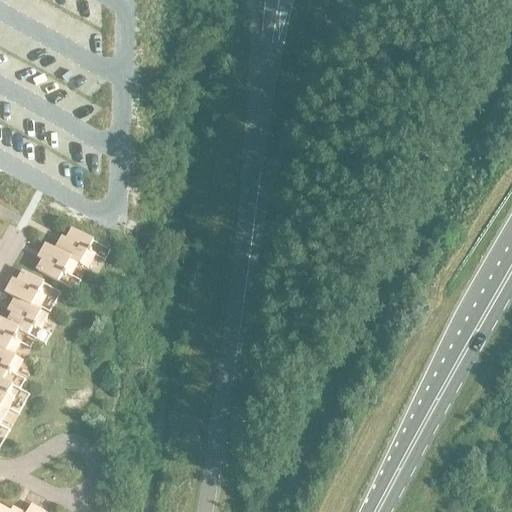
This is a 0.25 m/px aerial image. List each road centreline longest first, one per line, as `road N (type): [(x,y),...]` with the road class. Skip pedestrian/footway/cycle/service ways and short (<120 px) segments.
road 1 (unclassified): [(200,511),(277,0)]
road 2 (primary): [(511,258),(371,511)]
